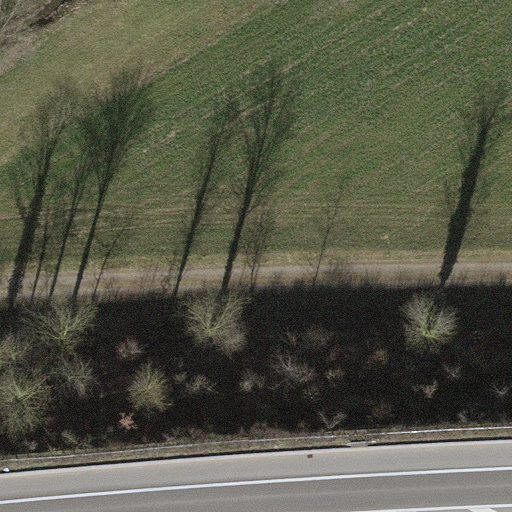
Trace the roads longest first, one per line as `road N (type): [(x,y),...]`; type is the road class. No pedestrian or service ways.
road 1 (track): [(0,298),(511,285)]
road 2 (motorway): [(511,487),(110,511)]
